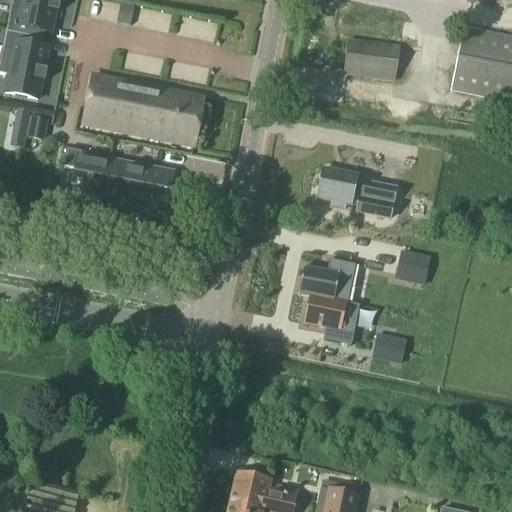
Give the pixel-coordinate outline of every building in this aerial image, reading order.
[(12,0),(5,35),(42,42),(43,36),(52,38),(59,0),(12,0)] [(121,6),(117,26),(130,28),(134,9),(121,6)] [(450,93),(511,106),(511,42),(463,32),(450,93)] [(41,49),(42,42),(5,35),(0,61),(0,77),(5,78),(1,97),(39,104),(50,51),(41,49)] [(399,51),(391,50),(349,44),(345,78),(393,85),(399,51)] [(95,79),(85,128),(195,150),(205,100),(95,79)] [(41,143),(45,124),(31,121),(27,140),(41,143)] [(25,136),(12,133),(10,147),(23,150),(25,136)] [(103,202),(110,163),(81,157),(81,155),(67,152),(63,170),(76,172),(71,196),(80,198),(80,199),(92,201),(92,200),(103,202)] [(110,163),(103,198),(103,202),(116,205),(163,214),(171,175),(149,170),(149,171),(142,169),(124,166),(110,163)] [(355,180),(322,173),(317,202),(334,205),(333,210),(343,212),(344,207),(349,208),(350,202),(357,204),(355,213),(391,220),(396,191),(386,189),(386,188),(355,181),(355,180)] [(511,212),(510,212),(503,245),(511,247),(511,212)] [(411,285),(422,287),(428,262),(401,256),(398,270),(413,273),(411,285)] [(304,266),(299,292),(310,294),(348,302),(355,264),(329,259),(326,271),(304,266)] [(310,298),(305,323),(326,327),(323,339),(351,345),(359,305),(348,302),(310,294),(310,298)] [(372,361),(399,366),(402,355),(375,349),(372,361)] [(256,482),(236,477),(229,507),(246,511),(291,511),(295,496),(256,486),(256,482)] [(24,511),(74,511),(78,497),(30,487),(24,511)] [(322,511),(353,511),(355,507),(326,500),(322,511)]
